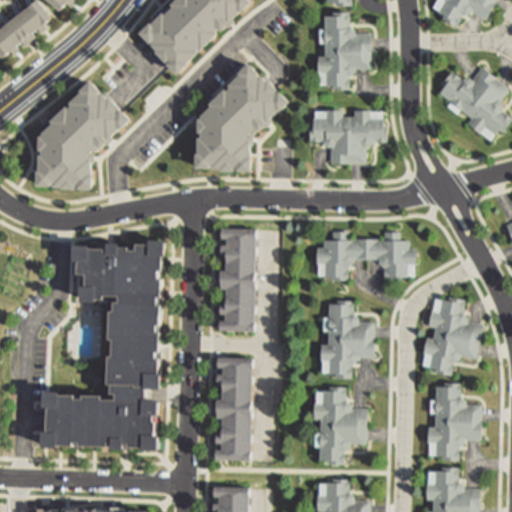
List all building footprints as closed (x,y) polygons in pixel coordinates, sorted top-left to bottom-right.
[(0,30),(37,0),(52,18),(44,24),(47,28),(41,33),(37,28),(32,32),(36,37),(25,46),(21,41),(16,45),(20,50),(13,55),(10,51),(3,57),(0,53),(0,30)] [(76,0),(70,6),(67,3),(60,11),(48,0),(76,0)] [(137,31),(148,21),(149,22),(161,11),(163,13),(172,5),(169,2),(171,0),(249,0),(240,9),(239,8),(231,16),(232,17),(220,28),(219,27),(218,26),(213,30),(215,32),(200,46),(198,44),(195,47),(197,49),(184,61),(185,62),(175,71),(166,62),(167,60),(166,59),(164,60),(154,49),(155,48),(149,41),(148,42),(137,31)] [(495,0),(486,18),(472,10),(471,12),(466,14),(464,13),(459,22),(458,25),(444,17),(445,14),(439,10),(444,0),(495,0)] [(350,14),(350,27),(355,27),(355,33),(371,33),(371,66),(355,66),(355,72),(350,72),(350,80),(350,85),(349,85),(349,88),(335,88),(335,85),(333,85),(333,84),(332,85),(325,80),(325,72),(319,72),(319,55),(325,55),(325,14),(336,14),(336,11),(350,11),(350,14)] [(235,170),(235,167),(233,167),(233,169),(219,169),(219,167),(211,167),(211,164),(208,164),(208,167),(195,167),(194,152),(199,152),(199,150),(196,150),(196,136),(199,136),(199,131),(196,131),(196,117),(199,117),(199,114),(209,104),(208,102),(223,87),(225,89),(228,85),(227,84),(238,72),(237,71),(246,62),(248,61),(258,71),(256,73),(257,74),(259,72),(265,79),(266,77),(277,88),(276,90),(274,91),(276,93),(279,90),(286,97),(287,99),(288,99),(278,109),(277,108),(268,118),(269,119),(259,129),(257,128),(256,126),(252,130),(252,143),(248,143),(248,156),(250,156),(250,170),(235,170)] [(482,66),(498,78),(498,79),(509,88),(500,100),(502,102),(503,108),(502,109),(509,115),(495,133),(485,125),(480,132),(468,122),(472,117),(440,91),(444,86),(441,84),(452,70),(455,72),(463,78),(464,77),(471,77),(472,78),(482,66)] [(109,135),(111,137),(105,142),(103,140),(97,146),(94,144),(88,150),(88,151),(92,151),(92,162),(88,162),(88,174),(90,174),(89,188),(76,187),(76,185),(73,185),(73,187),(51,187),(51,181),(47,181),(47,184),(35,184),(35,170),(38,170),(38,168),(36,168),(36,154),(38,154),(38,148),(36,148),(36,135),(39,135),(39,132),(50,121),(48,119),(63,104),(65,106),(69,103),(67,101),(78,91),(77,89),(88,78),(98,89),(96,90),(97,91),(99,90),(105,96),(107,94),(117,105),(114,109),(115,110),(118,107),(127,117),(109,135)] [(343,109),(343,117),(355,117),(355,109),(371,109),(371,117),(383,117),(383,125),(387,125),(387,141),(383,141),(373,141),(373,146),(367,146),(367,162),(331,161),(331,145),(325,145),(325,140),(314,140),(310,140),(310,123),(314,123),(314,116),(326,116),(326,109),(343,109)] [(256,246),(226,245),(227,237),(222,237),(222,228),(257,229),(256,246)] [(333,278),(333,275),(325,275),(325,243),(334,243),(334,234),(344,234),(345,242),(355,242),(355,241),(374,241),(374,242),(385,242),(385,234),(396,234),(396,242),(405,242),(405,275),(397,275),(397,278),(385,278),(385,271),(388,271),(388,265),(383,265),(380,263),(380,258),(350,258),(350,263),(347,265),(342,265),(342,271),(345,271),(345,278),(333,278)] [(75,246),(91,246),(91,248),(107,249),(107,252),(110,252),(111,244),(121,244),(121,247),(131,248),(131,250),(139,250),(139,244),(153,244),(153,241),(168,241),(167,256),(165,256),(165,270),(160,270),(160,279),(164,279),(164,298),(160,298),(159,305),(163,305),(163,325),(159,325),(159,332),(162,332),(162,353),(158,353),(158,358),(163,358),(162,375),(164,375),(164,390),(162,390),(150,390),(150,401),(161,401),(161,416),(158,416),(157,437),(162,437),(162,451),(116,450),(116,444),(111,444),(111,447),(83,446),(83,443),(76,443),(76,446),(61,446),(61,448),(46,448),(46,434),(50,434),(50,408),(46,408),(46,393),(62,393),(62,396),(78,396),(78,400),(85,400),(85,396),(105,397),(105,400),(119,401),(119,395),(114,395),(114,385),(110,385),(111,357),(115,357),(115,341),(112,341),(112,312),(116,312),(116,303),(121,303),(121,297),(106,296),(106,300),(98,299),(98,302),(84,302),(84,287),(88,287),(88,274),(80,274),(80,261),(75,261),(75,246)] [(256,263),(226,262),(226,254),(221,254),(221,250),(221,245),(226,245),(256,246),(256,263)] [(256,282),(221,281),(221,270),(226,270),(226,264),(226,262),(256,263),(256,282)] [(226,299),(226,288),(221,288),(221,281),(256,282),(256,300),(226,299)] [(445,363),(433,360),(433,357),(425,355),(428,343),(421,342),(424,330),(431,331),(432,324),(434,317),(427,316),(429,304),(436,305),(439,293),(447,295),(448,292),(460,294),(457,308),(459,308),(460,310),(459,314),(481,319),(478,334),(471,333),(468,348),(453,345),(452,349),(450,350),(448,349),(445,363)] [(225,317),(225,313),(221,313),(221,303),(226,303),(226,299),(256,300),(255,317),(225,317)] [(356,386),(344,386),(344,382),(336,382),(336,370),(329,370),(329,357),(336,357),(336,350),(336,343),(329,343),(329,331),(336,331),(336,319),(344,319),(344,315),(356,315),(356,329),(359,329),(360,330),(360,335),(375,335),(375,351),(376,351),(376,366),(360,366),(360,371),(358,372),(356,372),(356,386)] [(255,331),(220,330),(220,320),(225,320),(225,317),(255,317),(255,331)] [(219,357),(254,358),(254,375),(223,374),(223,367),(219,367),(219,357)] [(254,375),(218,374),(218,383),(223,383),(223,391),(252,392),(254,392),(254,375)] [(457,448),(445,448),(445,444),(437,444),(437,432),(430,432),(430,419),(437,420),(437,412),(437,405),(430,405),(430,393),(437,393),(437,381),(445,381),(445,377),(457,377),(457,391),(460,391),(461,392),(461,397),(484,397),(484,413),(477,413),(477,428),(461,428),(461,433),(459,434),(457,434),(457,448)] [(223,391),(223,399),(218,399),(218,408),(252,409),(252,392),(223,391)] [(353,466),(341,466),(341,463),(333,463),(333,451),(326,450),(326,438),(333,438),(333,431),(333,424),(326,424),(326,412),(333,412),(333,400),(341,400),(341,396),(353,396),(353,410),(356,410),(357,411),(357,416),(372,416),(372,431),(373,431),(373,447),(357,447),(357,451),(355,452),(353,452),(353,466)] [(218,408),(252,409),(253,425),(223,425),(223,417),(218,417),(218,408)] [(223,425),(223,432),(218,432),(218,442),(223,442),(252,443),(253,425),(223,425)] [(252,443),(252,460),(217,459),(217,449),(222,449),(223,442),(252,443)] [(427,511),(427,510),(434,510),(434,503),(434,496),(427,496),(427,484),(434,484),(434,472),(442,472),(442,468),(454,468),(454,482),(457,482),(458,483),(458,488),(481,488),(481,504),(474,504),(474,511),(427,511)] [(332,511),(332,507),(325,507),(325,495),(332,495),(332,483),(341,483),(341,479),(353,479),(353,493),(355,493),(357,494),(357,499),(371,499),(371,511),(332,511)] [(250,487),(249,511),(222,511),(222,510),(216,510),(217,501),(222,501),(222,493),(217,493),(217,486),(250,487)] [(0,511),(9,511),(10,504),(0,503),(0,511)]
